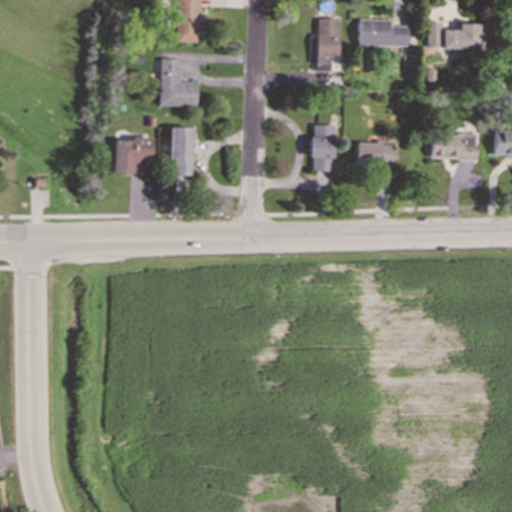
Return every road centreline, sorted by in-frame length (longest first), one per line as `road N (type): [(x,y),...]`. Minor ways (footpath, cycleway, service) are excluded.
road 1 (tertiary): [(511,231),(0,239)]
road 2 (residential): [(43,511),(29,447),(24,239)]
road 3 (residential): [(256,237),(256,0)]
